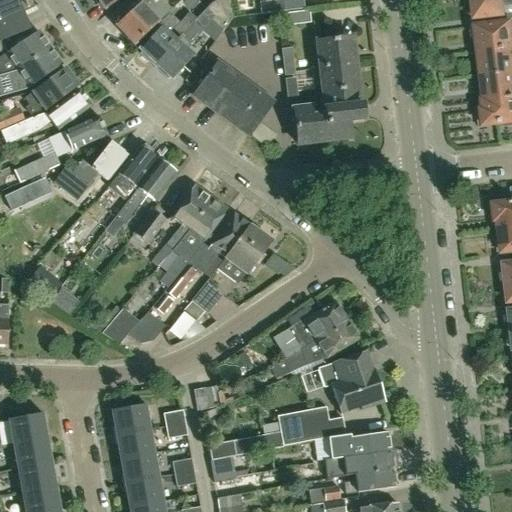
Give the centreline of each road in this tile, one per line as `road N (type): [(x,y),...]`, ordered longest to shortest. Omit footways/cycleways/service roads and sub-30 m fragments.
road 1 (residential): [(77,379),(181,363),(343,254)]
road 2 (residential): [(60,0),(109,67),(272,191)]
road 3 (residential): [(453,511),(430,329)]
road 4 (residential): [(416,170),(395,0)]
road 5 (residential): [(430,329),(416,170)]
road 6 (residential): [(272,191),(416,170)]
road 7 (unclassified): [(99,511),(77,379)]
road 8 (residential): [(430,329),(400,323),(343,254)]
